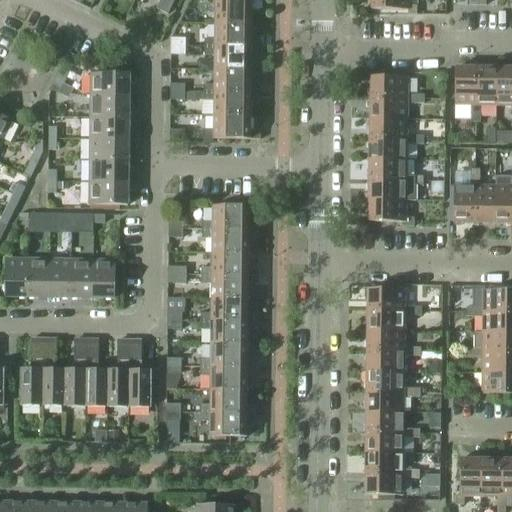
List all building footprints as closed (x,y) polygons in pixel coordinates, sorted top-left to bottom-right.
[(159,0),(155,9),(167,15),(173,0),(159,0)] [(258,10),(258,0),(214,0),(214,25),(250,26),(250,10),(258,10)] [(408,6),(407,0),(370,0),(371,10),(408,11),(408,15),(416,15),(416,6),(408,6)] [(250,40),(250,26),(214,25),(214,39),(203,39),(203,48),(258,49),(258,40),(250,40)] [(171,47),(184,48),(184,40),(171,39),(171,47)] [(57,61),(62,50),(42,41),(37,52),(57,61)] [(258,56),(258,49),(203,48),(203,55),(214,56),(214,71),(250,71),(250,56),(258,56)] [(56,81),(63,84),(68,74),(61,70),(56,81)] [(475,106),(475,70),(454,70),(454,106),(471,106),(475,106)] [(496,106),(497,70),(475,70),(475,106),(471,106),(471,114),(479,114),(479,106),(496,106)] [(511,70),(497,70),(496,106),(511,106),(511,70)] [(249,86),(250,71),(214,71),(213,85),(203,85),(203,94),(258,94),(258,86),(249,86)] [(90,97),(128,98),(129,75),(91,74),(90,97)] [(407,96),(407,79),(370,78),(370,100),(407,100),(407,96)] [(58,95),(63,84),(56,81),(51,91),(58,95)] [(169,93),(183,93),(183,85),(169,85),(169,93)] [(258,102),(258,94),(203,94),(203,101),(213,101),(212,116),(250,117),(250,102),(258,102)] [(407,105),(415,105),(415,96),(407,96),(407,100),(370,100),(369,120),(406,120),(407,105)] [(424,96),(415,96),(415,105),(424,105),(424,96)] [(128,119),(128,98),(90,97),(90,119),(128,119)] [(0,140),(1,141),(11,121),(3,118),(8,109),(0,105),(0,140)] [(471,123),(475,123),(479,123),(479,114),(471,114),(471,123)] [(249,132),(250,117),(212,116),(212,130),(202,130),(202,139),(257,140),(257,132),(249,132)] [(128,141),(128,119),(90,119),(90,140),(128,141)] [(406,120),(369,120),(369,140),(406,141),(406,136),(406,120)] [(48,140),(56,140),(56,128),(48,128),(48,140)] [(42,142),(42,139),(42,131),(34,131),(34,142),(42,142)] [(169,131),(169,140),(184,140),(184,131),(169,131)] [(406,145),(415,146),(415,137),(406,136),(406,141),(369,140),(369,161),(406,161),(406,145)] [(423,137),(415,137),(415,146),(423,146),(423,137)] [(56,152),(56,140),(48,140),(48,151),(56,152)] [(128,162),(128,141),(90,140),(90,162),(128,162)] [(42,154),(42,142),(34,142),(34,154),(42,154)] [(406,177),(406,161),(369,161),(369,181),(406,182),(406,177)] [(31,177),(37,165),(29,162),(24,173),(31,177)] [(127,184),(128,162),(90,162),(89,183),(127,184)] [(511,171),(511,172),(511,178),(495,178),(495,224),(511,224),(511,188),(511,180),(511,179),(511,171)] [(47,183),(55,183),(55,172),(47,172),(47,183)] [(415,202),(416,186),(414,186),(414,177),(406,177),(406,182),(369,181),(368,201),(406,202),(415,202)] [(423,177),(414,177),(414,186),(416,186),(423,186),(423,177)] [(495,224),(495,178),(495,188),(479,188),(479,180),(471,180),(471,188),(475,188),(474,224),(495,224)] [(443,181),(433,181),(433,191),(443,191),(443,181)] [(55,195),(55,183),(47,183),(47,195),(55,195)] [(127,207),(127,184),(89,183),(89,207),(127,207)] [(13,195),(20,199),(25,189),(18,185),(13,195)] [(475,188),(471,188),(454,188),(453,224),(474,224),(475,188)] [(15,209),(20,199),(13,195),(8,206),(15,209)] [(405,219),(406,202),(368,201),(368,223),(404,224),(404,228),(414,228),(414,219),(405,219)] [(202,231),(256,232),(256,224),(248,224),(248,209),(212,208),(212,223),(202,223),(202,231)] [(20,227),(28,227),(28,215),(20,215),(20,227)] [(50,223),(50,215),(38,215),(38,223),(50,223)] [(50,215),(50,223),(61,223),(61,215),(50,215)] [(93,224),(93,216),(81,216),(81,224),(93,224)] [(93,216),(93,224),(104,224),(104,216),(93,216)] [(168,231),(183,231),(183,223),(168,222),(168,231)] [(182,239),(183,231),(168,231),(168,239),(182,239)] [(256,240),(256,232),(202,231),(202,239),(210,239),(209,254),(248,254),(248,240),(256,240)] [(248,270),(248,254),(209,254),(209,269),(201,269),(201,277),(255,277),(255,270),(248,270)] [(27,299),(28,261),(6,261),(5,299),(27,299)] [(49,299),(49,262),(28,261),(27,299),(49,299)] [(70,300),(71,262),(49,262),(49,299),(70,300)] [(92,300),(92,262),(71,262),(70,300),(92,300)] [(92,262),(92,300),(114,300),(115,263),(92,262)] [(167,276),(186,276),(186,268),(167,268),(167,276)] [(186,285),(186,276),(167,276),(167,285),(186,285)] [(255,286),(255,277),(201,277),(201,284),(209,285),(209,300),(247,300),(247,286),(255,286)] [(483,313),(511,313),(511,292),(484,292),(484,288),(473,288),(473,309),(466,309),(466,317),(475,317),(475,308),(483,309),(483,313)] [(404,312),(404,308),(404,291),(367,290),(367,312),(404,312)] [(247,316),(247,300),(209,300),(208,314),(200,314),(200,322),(254,323),(254,316),(247,316)] [(412,317),(412,308),(404,308),(404,312),(367,312),(367,332),(404,332),(404,317),(421,317),(412,317)] [(412,317),(421,317),(421,308),(412,308),(412,317)] [(511,333),(511,313),(483,313),(483,309),(475,308),(475,317),(466,317),(483,317),(483,333),(511,333)] [(167,322),(181,322),(182,314),(167,314),(167,322)] [(181,330),(181,322),(167,322),(166,330),(181,330)] [(254,331),(254,323),(200,322),(200,330),(208,330),(208,345),(246,346),(247,331),(254,331)] [(404,348),(404,332),(367,332),(366,352),(404,353),(404,348)] [(483,334),(474,334),(474,350),(483,350),(483,354),(511,354),(511,333),(483,333),(483,334)] [(19,407),(42,407),(43,341),(30,341),(30,366),(32,366),(32,371),(19,371),(19,407)] [(64,407),(64,372),(52,372),(52,366),(54,366),(54,341),(43,341),(42,407),(64,407)] [(85,407),(86,341),(73,341),(73,367),(76,367),(76,372),(64,372),(64,407),(85,407)] [(107,407),(107,372),(95,372),(95,367),(97,367),(97,341),(86,341),(85,407),(107,407)] [(128,408),(129,342),(116,342),(116,367),(119,367),(119,372),(107,372),(107,407),(128,408)] [(129,342),(128,408),(150,408),(150,373),(138,373),(138,367),(140,367),(140,342),(129,342)] [(246,361),(246,346),(208,345),(208,360),(200,360),(200,368),(254,369),(254,361),(246,361)] [(412,357),(412,349),(404,348),(404,353),(366,352),(366,373),(403,373),(403,358),(420,358),(420,357),(412,357)] [(412,357),(420,357),(420,349),(412,349),(412,357)] [(511,374),(511,354),(483,354),(483,350),(474,350),(474,358),(483,358),(482,374),(511,374)] [(166,368),(181,368),(181,360),(166,360),(166,368)] [(428,374),(440,374),(440,362),(428,361),(428,374)] [(181,376),(181,368),(166,368),(166,376),(181,376)] [(254,377),(254,369),(200,368),(200,376),(207,376),(207,391),(246,391),(246,377),(254,377)] [(403,389),(403,373),(366,373),(366,393),(403,394),(403,389)] [(511,395),(511,374),(482,374),(482,392),(474,392),(474,400),(482,400),(482,395),(511,395)] [(411,398),(411,389),(403,389),(403,394),(366,393),(365,414),(403,414),(403,398),(420,398),(411,398)] [(411,398),(420,398),(420,390),(411,389),(411,398)] [(245,407),(246,391),(207,391),(207,406),(199,406),(199,413),(193,413),(193,414),(253,414),(253,407),(245,407)] [(440,404),(440,395),(430,395),(430,404),(440,404)] [(165,413),(180,414),(180,405),(165,405),(165,413)] [(180,422),(180,414),(165,413),(165,422),(180,422)] [(253,422),(253,414),(193,414),(193,422),(210,422),(210,437),(245,437),(245,422),(253,422)] [(402,430),(403,414),(365,414),(365,434),(403,434),(403,430),(402,430)] [(411,439),(411,430),(403,430),(403,434),(365,434),(365,454),(402,455),(412,455),(412,439),(419,439),(411,439)] [(411,439),(419,439),(419,430),(411,430),(411,439)] [(105,434),(94,434),(94,443),(105,443),(105,434)] [(402,471),(402,455),(365,454),(365,475),(402,475),(402,471)] [(480,497),(481,461),(459,460),(459,486),(454,486),(454,506),(463,506),(463,497),(480,497)] [(500,498),(501,461),(481,461),(480,497),(496,498),(496,506),(505,506),(505,498),(500,498)] [(511,497),(511,461),(501,461),(500,498),(505,498),(511,497)] [(410,471),(409,471),(402,471),(402,475),(365,475),(364,496),(402,497),(402,480),(419,480),(410,480),(410,471)] [(410,480),(419,480),(419,471),(409,471),(410,471),(410,480)]
